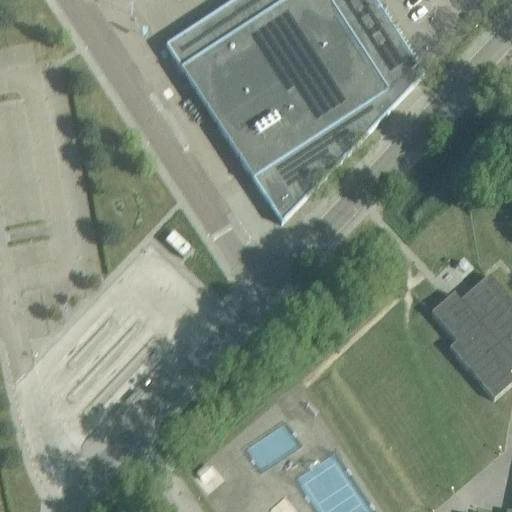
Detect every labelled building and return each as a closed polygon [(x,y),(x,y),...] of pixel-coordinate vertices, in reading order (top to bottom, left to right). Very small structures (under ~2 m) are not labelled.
[(241,0),(164,51),(244,173),(251,183),(250,184),(251,185),(252,185),(279,228),(422,79),(421,79),(418,74),(369,0),(241,0)] [(172,235),(163,243),(181,260),(189,252),(172,235)] [(462,278),(472,270),(462,258),(452,266),(462,278)] [(511,307),(487,279),(458,304),(452,297),(430,316),(455,346),(448,352),(492,403),(511,386),(511,380),(508,377),(511,374),(511,373),(511,307)] [(206,468),(196,476),(203,485),(213,476),(206,468)]
